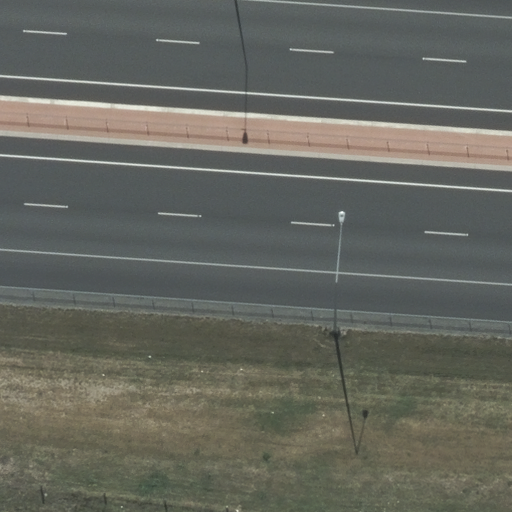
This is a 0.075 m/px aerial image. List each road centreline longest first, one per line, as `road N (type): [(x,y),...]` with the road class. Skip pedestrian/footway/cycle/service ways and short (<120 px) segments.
road 1 (motorway): [(0,28),(511,64)]
road 2 (motorway): [(511,237),(0,201)]
